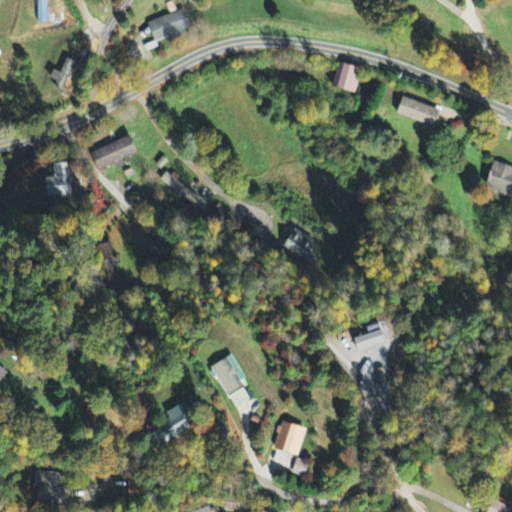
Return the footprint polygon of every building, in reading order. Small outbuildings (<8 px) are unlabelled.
[(149,25),(158,45),(194,28),(184,9),(149,25)] [(65,74),(59,72),(54,87),(69,91),(77,64),(68,61),(65,74)] [(362,69),(339,64),(334,89),(358,94),(362,69)] [(442,113),(405,97),(398,114),(435,130),(442,113)] [(91,152),(97,172),(115,167),(116,171),(125,168),(122,161),(141,155),(135,139),(91,152)] [(511,196),(511,168),(496,163),(488,189),(511,196)] [(55,165),(55,178),(45,179),(46,198),(72,197),(72,165),(55,165)] [(196,196),(166,174),(160,183),(190,204),(196,196)] [(305,266),(320,246),(297,229),(282,248),(305,266)] [(357,339),(360,351),(387,345),(383,324),(368,328),(369,336),(357,339)] [(246,388),(231,358),(214,367),(229,396),(246,388)] [(0,385),(11,374),(0,363),(0,385)] [(161,423),(169,441),(199,428),(188,404),(169,412),(171,419),(161,423)] [(309,430),(283,421),(274,448),(299,457),(309,430)] [(310,464),(298,460),(293,474),(306,478),(310,464)] [(62,474),(35,473),(35,486),(39,486),(39,503),(61,503),(62,474)] [(511,511),(511,507),(497,500),(491,511),(511,511)]
